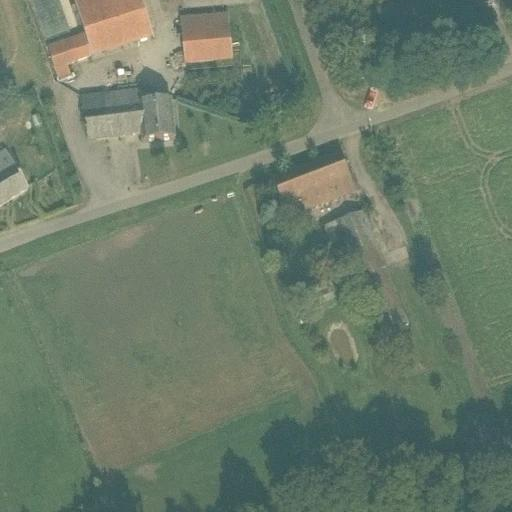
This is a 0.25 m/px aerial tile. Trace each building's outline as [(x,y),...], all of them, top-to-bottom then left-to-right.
[(75,0),(85,35),(47,46),(57,83),(72,78),(69,67),(157,42),(144,0),(75,0)] [(476,0),(479,8),(502,0),(476,0)] [(233,61),(230,30),(228,15),(180,19),(185,65),(233,61)] [(82,99),(87,143),(143,138),(143,145),(175,142),(172,103),(152,105),(151,91),(82,99)] [(0,210),(30,192),(14,166),(7,153),(0,157),(0,210)] [(301,202),(306,214),(355,195),(340,157),(273,183),(283,209),(301,202)] [(335,242),(342,239),(381,338),(408,328),(363,214),(336,225),(329,228),(335,242)]
